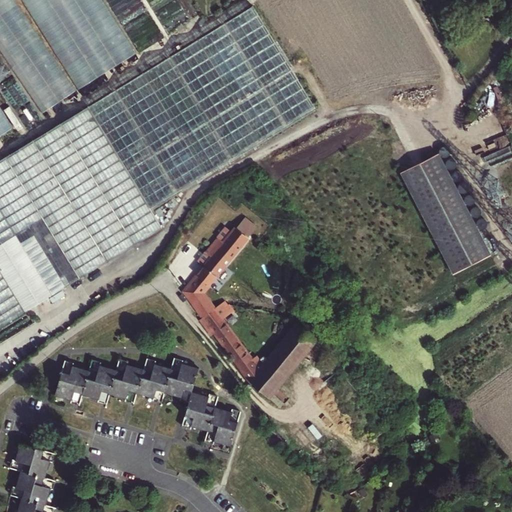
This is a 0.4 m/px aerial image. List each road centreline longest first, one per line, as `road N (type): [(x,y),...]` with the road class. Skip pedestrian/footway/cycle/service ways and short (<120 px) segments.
road 1 (track): [(0,354),(155,248),(217,177),(331,118),(456,102),(511,40)]
road 2 (track): [(0,391),(74,328),(157,286),(243,384)]
road 3 (track): [(503,249),(456,154),(417,112)]
road 4 (residential): [(107,446),(187,488),(212,511)]
